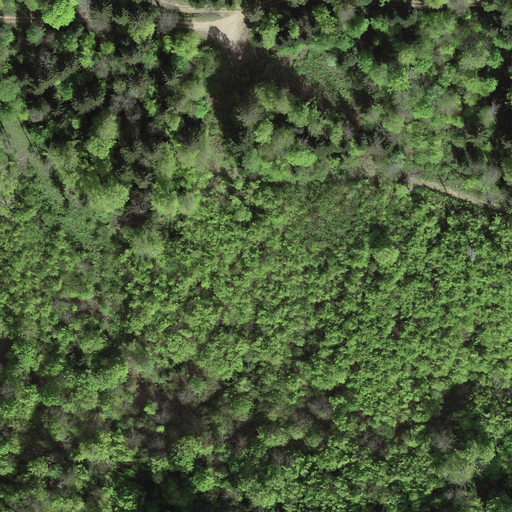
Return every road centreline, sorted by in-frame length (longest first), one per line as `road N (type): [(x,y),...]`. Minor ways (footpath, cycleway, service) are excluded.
road 1 (track): [(0,125),(69,151),(219,163),(280,183),(419,182),(511,210)]
road 2 (track): [(256,3),(223,25),(0,18)]
road 3 (track): [(511,2),(366,0)]
